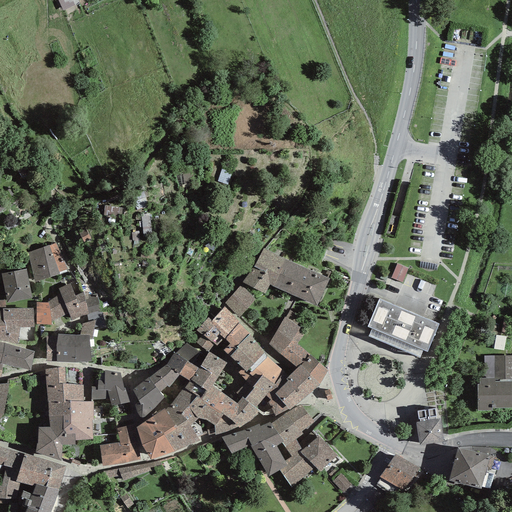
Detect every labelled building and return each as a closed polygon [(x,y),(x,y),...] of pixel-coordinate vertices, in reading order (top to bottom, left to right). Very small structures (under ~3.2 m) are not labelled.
[(58,0),(64,11),(79,3),(78,1),(80,0),(58,0)] [(231,172),(222,169),(218,180),(228,183),(231,172)] [(192,173),(184,174),(186,183),(194,181),(192,173)] [(148,205),(142,189),(133,193),(138,208),(148,205)] [(121,208),(105,206),(104,213),(120,215),(121,208)] [(150,234),(148,214),(141,214),(144,234),(150,234)] [(27,252),(36,279),(65,269),(55,242),(27,252)] [(266,250),(245,282),(265,292),(270,282),(317,304),(330,277),(266,250)] [(393,281),(405,286),(411,271),(399,266),(393,281)] [(26,267),(1,273),(7,300),(31,295),(26,267)] [(254,297),(240,285),(225,303),(239,315),(254,297)] [(437,326),(384,302),(372,329),(425,353),(437,326)] [(290,319),(268,342),(296,369),(288,377),(265,355),(268,352),(225,311),(215,322),(210,317),(197,331),(204,337),(198,344),(207,352),(210,355),(214,352),(225,340),(230,344),(224,351),(243,369),(238,374),(254,389),(246,397),(261,412),(273,410),(289,406),(318,383),(316,380),(326,369),(301,345),(308,337),(290,319)] [(90,333),(56,334),(57,359),(91,358),(90,333)] [(0,368),(2,368),(3,362),(30,367),(34,350),(4,344),(0,342),(0,368)] [(133,387),(142,415),(164,396),(159,389),(167,384),(178,373),(188,377),(198,365),(205,354),(190,346),(133,387)] [(206,386),(209,388),(212,384),(226,359),(209,349),(205,354),(198,365),(190,377),(206,386)] [(511,354),(494,355),(495,378),(498,378),(498,382),(511,382),(511,354)] [(38,425),(37,450),(60,458),(62,442),(76,442),(75,437),(92,437),(93,400),(83,399),(82,384),(66,382),(66,366),(45,368),(50,424),(38,425)] [(109,396),(111,404),(129,400),(120,373),(104,370),(92,370),(90,397),(109,396)] [(495,378),(480,379),(480,412),(511,411),(511,382),(498,382),(498,378),(495,378)] [(164,432),(174,449),(198,438),(189,422),(197,417),(207,417),(214,422),(215,432),(241,424),(256,411),(246,395),(242,394),(239,400),(212,384),(209,388),(206,386),(201,396),(184,387),(164,406),(176,424),(164,432)] [(315,422),(301,401),(271,421),(283,440),(292,453),(300,448),(303,447),(295,435),(315,422)] [(176,424),(164,406),(137,424),(143,441),(151,457),(174,449),(164,432),(176,424)] [(440,416),(416,420),(419,442),(443,438),(440,416)] [(252,442),(268,471),(278,465),(287,461),(277,443),(283,440),(271,421),(222,436),(232,452),(252,442)] [(119,442),(99,446),(103,465),(139,456),(133,424),(117,426),(119,442)] [(301,450),(315,465),(320,471),(337,455),(318,434),(301,450)] [(458,443),(448,476),(481,485),(490,452),(458,443)] [(0,446),(0,464),(19,469),(25,452),(0,446)] [(278,465),(291,484),(315,465),(301,450),(300,448),(292,453),(287,461),(278,465)] [(19,469),(16,479),(36,483),(60,487),(65,464),(25,452),(19,469)] [(395,452),(380,475),(404,490),(419,467),(395,452)] [(341,473),(332,481),(343,492),(351,484),(341,473)] [(36,483),(25,511),(27,511),(50,511),(60,487),(36,483)]
